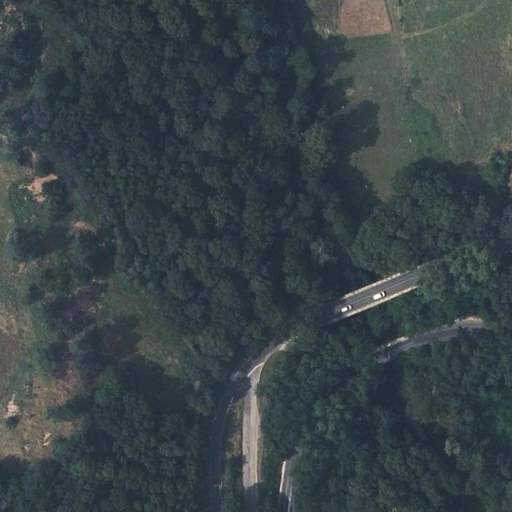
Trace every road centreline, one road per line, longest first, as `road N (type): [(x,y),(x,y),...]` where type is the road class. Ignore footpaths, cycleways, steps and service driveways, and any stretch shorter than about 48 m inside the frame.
road 1 (secondary): [(511,245),(305,323),(247,361)]
road 2 (secondary): [(247,361),(214,424),(212,511)]
road 3 (track): [(453,330),(395,304),(371,273),(322,263)]
road 4 (unclassified): [(247,361),(251,511)]
